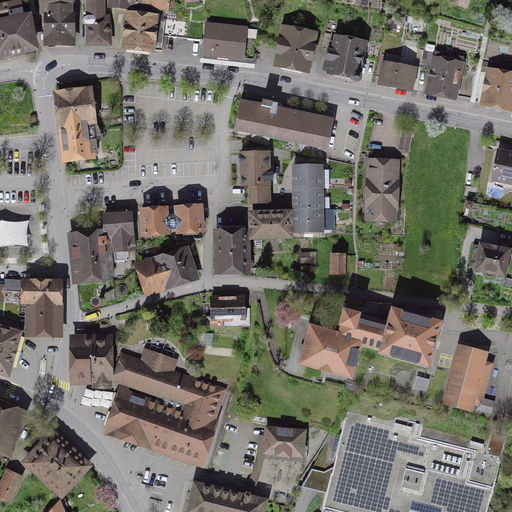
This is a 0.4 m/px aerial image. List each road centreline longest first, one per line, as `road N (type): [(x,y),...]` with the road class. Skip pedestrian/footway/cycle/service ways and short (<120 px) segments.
road 1 (residential): [(47,73),(56,65),(102,63),(232,76),(511,129)]
road 2 (residential): [(511,313),(234,281),(69,322)]
road 3 (residential): [(47,73),(42,89),(69,322)]
road 4 (tertiary): [(51,412),(95,447),(133,511)]
